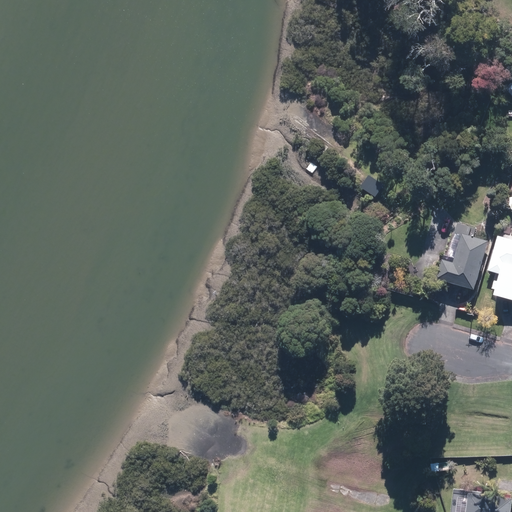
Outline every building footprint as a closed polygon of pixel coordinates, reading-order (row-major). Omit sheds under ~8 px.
[(383,185),(371,176),(360,190),(373,199),(383,185)] [(491,241),(464,234),(456,262),(445,259),(439,279),(477,290),(491,241)] [(511,239),(500,236),(490,271),(503,274),(506,275),(508,268),(511,268),(511,239)] [(498,294),(511,297),(511,268),(508,268),(506,275),(503,274),(498,294)] [(509,511),(511,497),(511,496),(457,488),(452,511),(509,511)]
